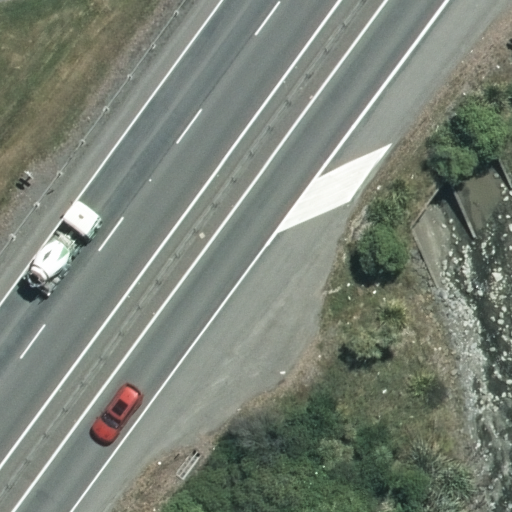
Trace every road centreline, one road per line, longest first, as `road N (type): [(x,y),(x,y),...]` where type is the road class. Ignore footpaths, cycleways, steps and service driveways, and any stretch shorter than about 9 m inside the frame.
road 1 (trunk): [(408,0),(34,511)]
road 2 (trunk): [(0,392),(288,0)]
